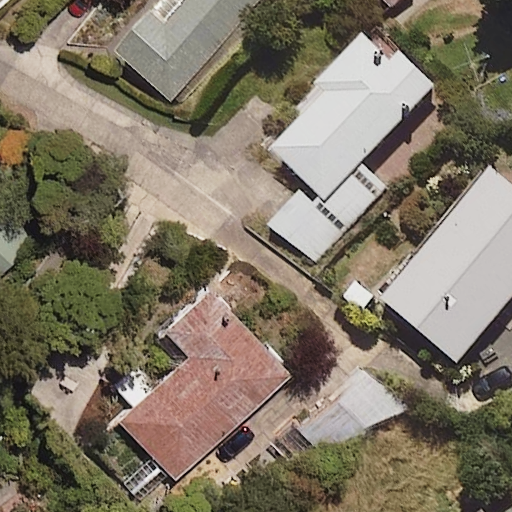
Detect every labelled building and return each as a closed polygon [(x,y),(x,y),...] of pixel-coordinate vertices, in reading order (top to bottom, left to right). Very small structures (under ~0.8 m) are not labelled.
[(162,113),(268,0),(177,0),(114,68),(162,113)] [(408,0),(355,0),(384,26),(408,0)] [(395,69),(380,84),(355,58),(310,102),(322,115),(266,169),(278,182),(300,204),(314,218),(332,237),(350,256),(396,212),(359,174),(430,105),(395,69)] [(511,304),(511,213),(472,184),(371,317),(455,380),(511,304)] [(290,277),(332,237),(314,218),(300,204),(258,244),(290,277)] [(0,284),(24,259),(0,236),(0,284)] [(228,312),(217,324),(188,294),(142,338),(171,368),(111,427),(173,490),(290,375),(228,312)] [(373,432),(399,405),(356,365),(310,413),(345,446),(365,425),(373,432)]
